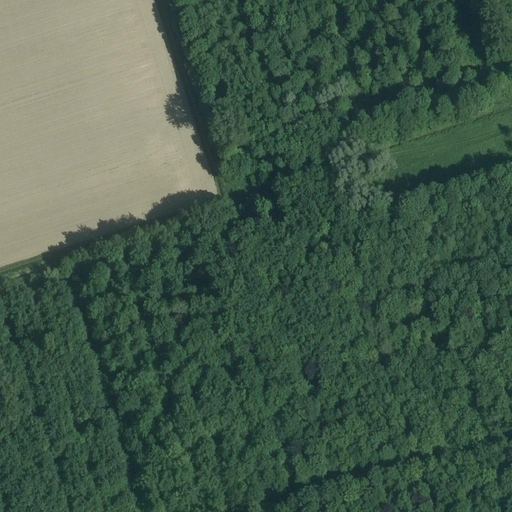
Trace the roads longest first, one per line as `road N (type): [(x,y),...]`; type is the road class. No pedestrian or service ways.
road 1 (track): [(39,268),(342,167),(437,152),(511,128)]
road 2 (track): [(511,440),(235,511)]
